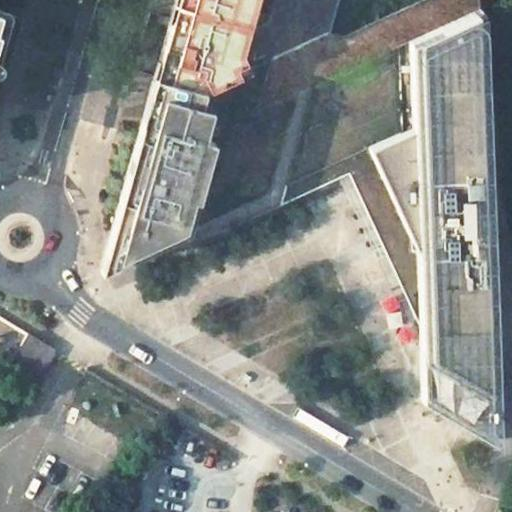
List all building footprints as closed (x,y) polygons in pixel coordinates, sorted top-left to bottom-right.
[(126,171),(137,163),(306,85),(484,3),(484,0),(384,0),(312,34),(250,63),(237,69),(204,84),(154,70),(126,171)] [(185,0),(182,16),(171,12),(168,23),(154,70),(204,84),(237,69),(233,59),(245,53),(261,0),(185,0)] [(174,0),(171,12),(182,16),(185,0),(174,0)] [(277,185),(344,154),(420,319),(423,397),(492,439),(484,3),(306,85),(137,163),(126,171),(100,267),(104,266),(277,185)] [(0,68),(17,14),(0,8),(0,68)] [(245,53),(233,59),(237,69),(250,63),(245,53)] [(54,348),(25,331),(0,374),(28,391),(54,348)]
